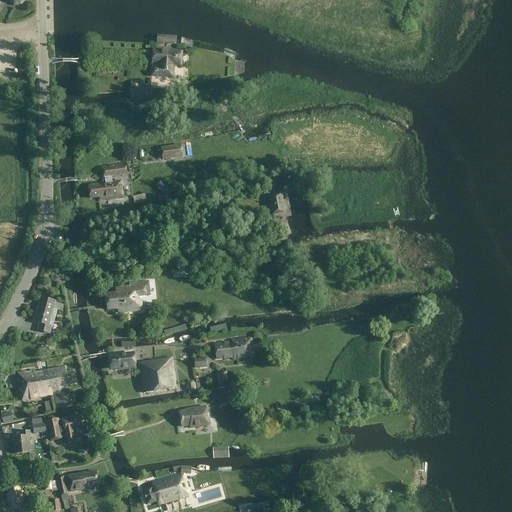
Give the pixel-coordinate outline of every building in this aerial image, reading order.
[(155,67),(152,67),(151,76),(171,77),(172,65),(180,66),(181,52),(153,50),(152,64),(155,64),(155,67)] [(142,80),(129,82),(130,88),(143,87),(142,80)] [(161,149),(162,159),(182,156),(181,146),(161,149)] [(128,175),(126,165),(102,168),(103,178),(104,178),(105,184),(88,186),(90,199),(99,198),(99,200),(122,197),(120,182),(112,183),(111,177),(128,175)] [(166,186),(161,191),(166,197),(172,191),(166,186)] [(284,213),(281,195),(274,196),(274,195),(269,196),(272,215),(284,213)] [(132,200),(133,206),(145,203),(143,197),(132,200)] [(286,241),(285,237),(273,240),(274,245),(286,241)] [(150,296),(148,282),(129,284),(129,287),(115,289),(116,294),(105,295),(107,310),(117,309),(118,313),(142,311),(140,297),(150,296)] [(49,326),(50,319),(54,320),(57,311),(62,312),(64,306),(55,303),(55,302),(41,298),(34,323),(39,324),(37,331),(49,334),(51,327),(49,326)] [(254,357),(252,339),(231,341),(229,343),(215,345),(216,359),(231,358),(233,360),(254,357)] [(135,368),(134,355),(109,357),(110,369),(118,368),(118,370),(135,368)] [(176,389),(171,359),(139,364),(143,394),(176,389)] [(206,367),(205,359),(194,360),(195,368),(206,367)] [(45,371),(47,383),(49,396),(60,394),(59,392),(65,388),(64,385),(75,384),(73,372),(65,374),(64,368),(45,371)] [(17,374),(19,387),(47,383),(45,371),(35,373),(34,371),(17,374)] [(228,382),(226,372),(219,373),(221,383),(228,382)] [(22,401),(49,396),(47,383),(19,387),(22,401)] [(229,388),(218,390),(220,406),(231,404),(229,388)] [(209,427),(206,406),(184,410),(184,411),(178,412),(180,428),(189,427),(189,430),(209,427)] [(1,414),(3,423),(13,421),(11,412),(1,414)] [(60,420),(60,421),(58,422),(57,420),(46,422),(50,442),(61,439),(61,437),(64,437),(65,444),(77,442),(75,430),(84,428),(81,416),(60,420)] [(44,424),(42,424),(32,426),(34,435),(46,433),(44,424)] [(30,439),(29,432),(21,433),(21,438),(13,439),(15,455),(29,453),(28,439),(30,439)] [(212,448),(213,459),(229,458),(228,448),(212,448)] [(85,473),(67,477),(70,492),(88,489),(88,486),(98,484),(96,472),(85,474),(85,473)] [(152,488),(142,491),(147,505),(157,502),(158,506),(187,497),(181,476),(151,484),(152,488)] [(63,477),(56,478),(60,494),(60,496),(61,496),(61,499),(67,497),(66,492),(63,477)] [(8,511),(9,511),(19,511),(19,510),(24,509),(30,509),(29,503),(23,504),(22,493),(19,493),(18,484),(8,485),(9,494),(7,495),(8,511)] [(59,511),(58,500),(57,500),(50,500),(51,511),(59,511)] [(247,511),(266,511),(270,511),(268,501),(255,504),(256,505),(246,507),(247,511)]
